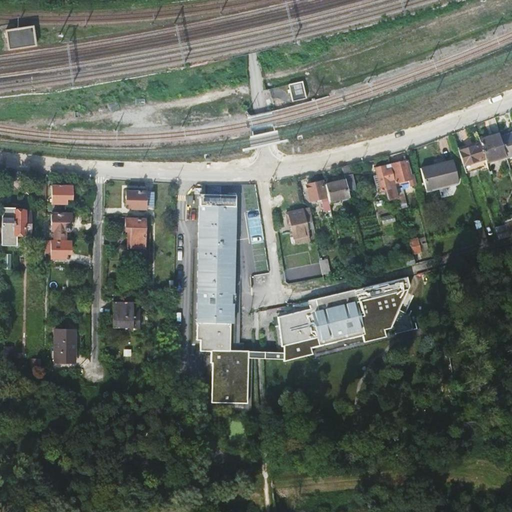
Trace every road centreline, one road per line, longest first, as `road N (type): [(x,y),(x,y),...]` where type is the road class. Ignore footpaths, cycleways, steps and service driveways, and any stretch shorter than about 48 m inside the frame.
road 1 (residential): [(265,172),(394,142),(511,99)]
road 2 (track): [(511,240),(278,300)]
road 3 (residential): [(94,367),(100,170)]
road 4 (residential): [(265,172),(241,0)]
road 5 (residential): [(100,170),(265,172)]
road 6 (residential): [(278,300),(265,172)]
